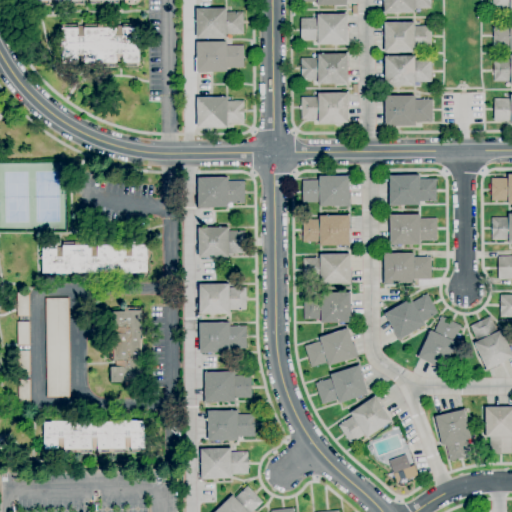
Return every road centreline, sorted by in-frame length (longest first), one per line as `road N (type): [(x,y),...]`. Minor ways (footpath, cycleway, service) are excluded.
road 1 (residential): [(511,150),(116,148),(59,122),(20,88),(0,56)]
road 2 (residential): [(271,0),(279,368),(316,449),(380,511)]
road 3 (residential): [(463,151),(463,289)]
